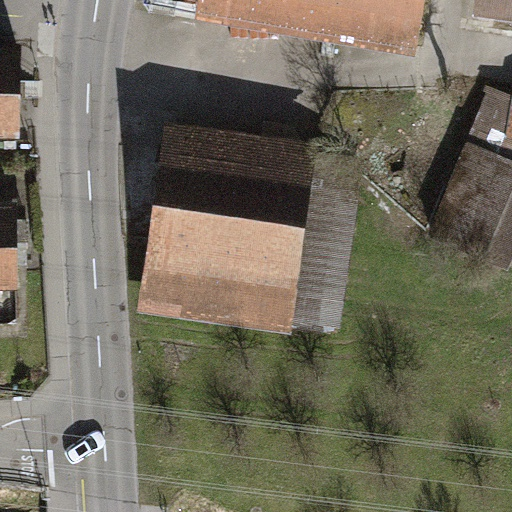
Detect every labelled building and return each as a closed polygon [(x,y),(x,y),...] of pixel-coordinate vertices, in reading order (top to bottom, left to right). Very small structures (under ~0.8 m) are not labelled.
[(197,0),(194,20),(416,58),(425,0),(197,0)] [(0,30),(0,139),(7,140),(11,31),(0,30)] [(158,124),(142,312),(292,324),(308,136),(158,124)] [(511,143),(491,133),(455,206),(511,233),(511,143)] [(0,191),(0,296),(19,296),(20,191),(0,191)]
